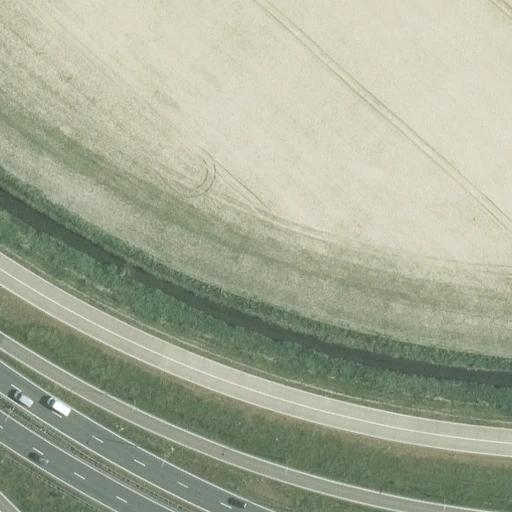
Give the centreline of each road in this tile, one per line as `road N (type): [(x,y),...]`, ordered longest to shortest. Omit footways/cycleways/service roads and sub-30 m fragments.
road 1 (trunk): [(436,511),(207,447),(0,342)]
road 2 (trunk): [(239,511),(148,468),(0,377)]
road 3 (trunk): [(0,427),(143,511)]
